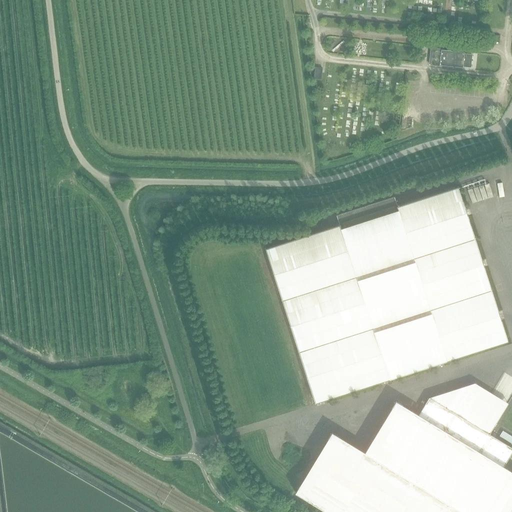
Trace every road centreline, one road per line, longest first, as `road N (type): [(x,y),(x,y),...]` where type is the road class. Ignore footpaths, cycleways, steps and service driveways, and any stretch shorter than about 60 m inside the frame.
road 1 (unclassified): [(146,182),(315,183),(491,130),(511,105)]
road 2 (unclassified): [(243,511),(215,491),(200,462),(124,210)]
road 3 (unclassified): [(96,174),(62,117),(46,0)]
